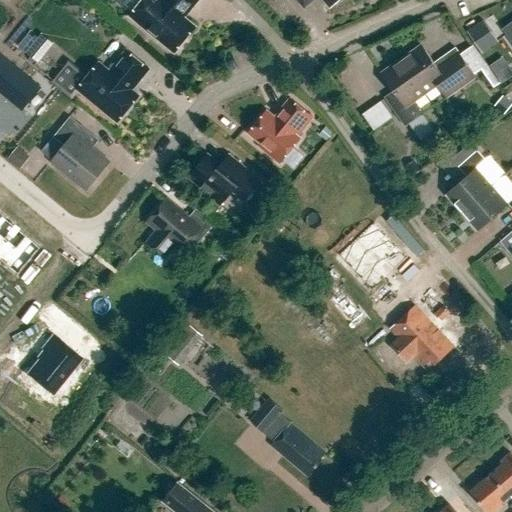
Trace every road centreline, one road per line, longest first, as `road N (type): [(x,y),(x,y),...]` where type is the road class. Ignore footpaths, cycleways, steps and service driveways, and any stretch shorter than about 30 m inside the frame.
road 1 (residential): [(511,331),(389,196),(292,61)]
road 2 (residential): [(292,61),(213,94),(88,242)]
road 3 (residential): [(365,511),(511,387)]
road 4 (residential): [(437,0),(292,61)]
road 5 (residential): [(0,350),(88,242)]
